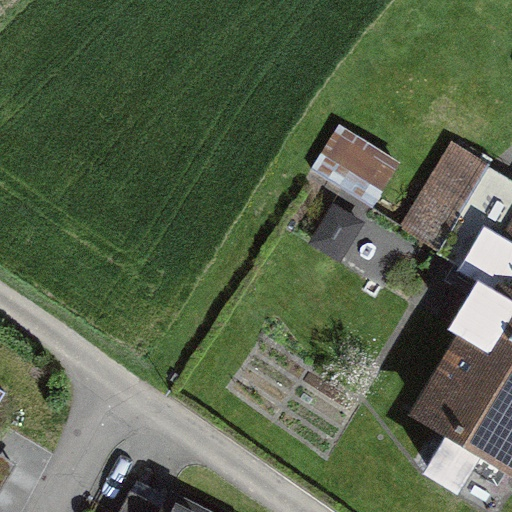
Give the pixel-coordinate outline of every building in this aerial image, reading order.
[(389,170),(345,144),(324,178),(368,205),(389,170)] [(403,228),(436,249),(485,175),(452,153),(403,228)] [(511,284),(403,481),(427,495),(449,507),(477,458),(511,477),(511,284)] [(0,424),(10,408),(0,401),(0,495),(9,482),(0,476),(0,424)] [(197,511),(177,500),(169,511),(197,511)]
